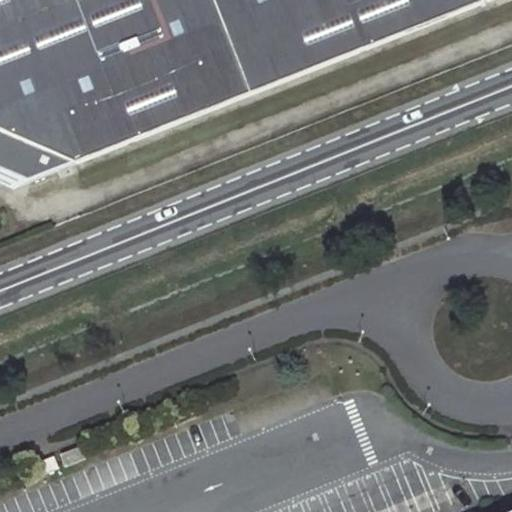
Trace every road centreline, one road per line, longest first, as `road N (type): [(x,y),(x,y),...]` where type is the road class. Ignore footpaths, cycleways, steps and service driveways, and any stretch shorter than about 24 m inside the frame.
road 1 (secondary): [(511,88),(0,291)]
road 2 (unclassified): [(0,439),(331,311)]
road 3 (unclassified): [(405,342),(423,383),(456,407),(511,407)]
